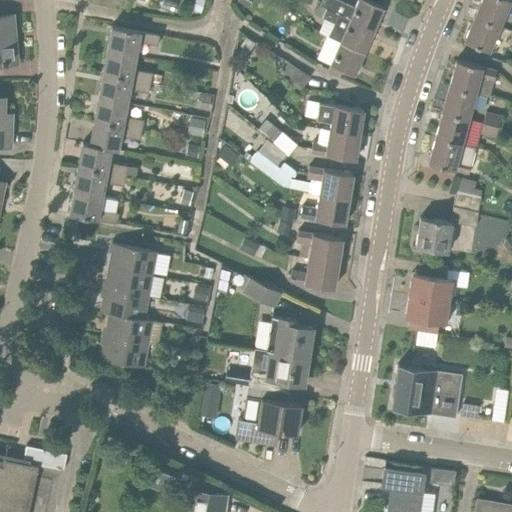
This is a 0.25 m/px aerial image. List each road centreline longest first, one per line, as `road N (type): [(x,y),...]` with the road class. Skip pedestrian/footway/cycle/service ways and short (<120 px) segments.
road 1 (tertiary): [(351,434),(389,177),(420,57),(444,0)]
road 2 (residential): [(2,359),(52,102),(41,2)]
road 3 (residential): [(325,511),(2,359)]
road 4 (residential): [(41,2),(195,32),(212,28),(216,0)]
road 5 (residential): [(511,460),(351,434)]
